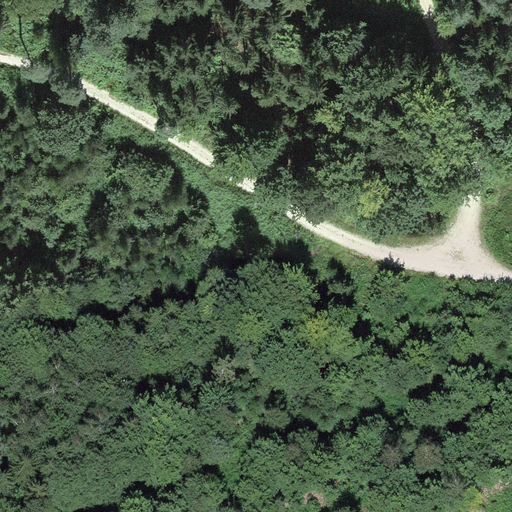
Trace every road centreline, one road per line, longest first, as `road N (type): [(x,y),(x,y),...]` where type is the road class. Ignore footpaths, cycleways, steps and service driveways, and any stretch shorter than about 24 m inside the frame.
road 1 (track): [(511,281),(390,261),(88,92),(0,56)]
road 2 (track): [(472,275),(480,177),(462,95),(425,0)]
